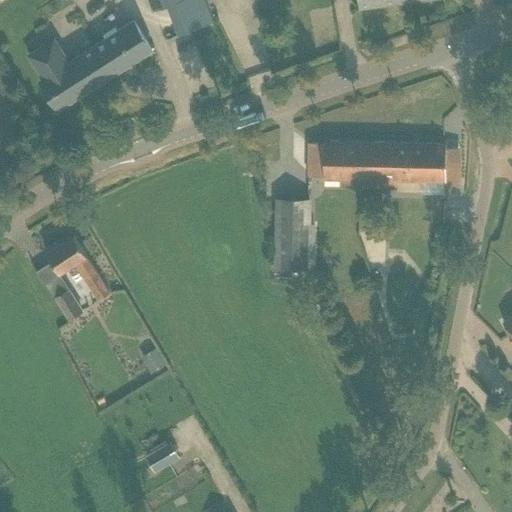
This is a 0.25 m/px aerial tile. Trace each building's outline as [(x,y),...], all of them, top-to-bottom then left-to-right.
[(44,44),(28,53),(43,77),(40,79),(47,91),(58,109),(151,50),(141,33),(134,21),(118,30),(116,26),(102,35),(104,38),(64,64),(49,40),(44,44)] [(340,188),(360,188),(361,141),(324,140),(324,142),(309,142),(308,177),(323,177),(323,179),(340,180),(340,188)] [(361,141),(360,188),(397,189),(397,180),(445,180),(445,143),(361,141)] [(312,224),(313,200),(281,199),(280,268),(315,269),(316,224),(312,224)] [(74,263),(98,300),(110,292),(86,255),(73,235),(46,252),(59,273),(74,263)] [(55,297),(70,320),(83,312),(68,289),(55,297)] [(511,316),(503,322),(511,337),(511,316)]
